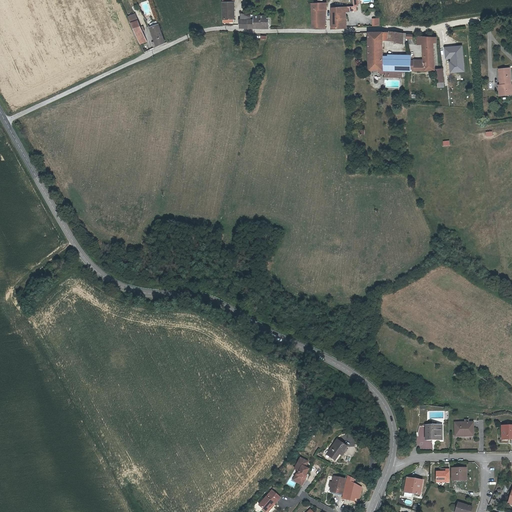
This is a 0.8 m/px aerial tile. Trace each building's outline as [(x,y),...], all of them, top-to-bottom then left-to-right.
[(228,22),(225,0),(218,0),(214,0),(217,25),(226,25),(226,22),(228,22)] [(320,2),(305,3),(306,26),(315,26),(315,20),(314,9),(320,9),(320,2)] [(335,6),(329,7),(329,12),(335,12),(336,27),(339,27),(338,11),(346,10),(346,8),(348,7),(348,4),(345,5),(346,5),(337,6),(335,6)] [(325,20),(326,28),(336,27),(335,12),(329,12),(329,7),(325,7),(325,20)] [(255,25),(255,28),(263,28),(262,16),(254,16),(246,16),(246,20),(244,20),(242,20),(242,28),(249,28),(248,24),(255,25)] [(130,17),(123,20),(126,27),(127,26),(131,37),(138,34),(140,33),(138,29),(136,30),(133,24),(130,17)] [(146,43),(149,48),(159,44),(152,26),(150,27),(143,30),(144,31),(149,42),(146,43)] [(385,31),(383,31),(382,40),(397,41),(397,32),(385,31)] [(376,39),(376,32),(362,33),(363,70),(372,70),(372,74),(377,73),(377,70),(378,70),(377,56),(376,39)] [(138,34),(131,37),(135,47),(142,44),(138,34)] [(416,35),(417,44),(419,63),(418,63),(417,59),(407,59),(408,69),(429,68),(427,40),(430,40),(430,36),(416,35)] [(431,68),(433,86),(438,85),(440,85),(437,67),(431,68)] [(498,88),(496,87),(496,96),(505,95),(505,90),(509,90),(507,69),(496,70),(497,85),(498,88)] [(474,424),(455,423),(455,436),(474,437),(474,424)] [(511,426),(500,425),(500,439),(511,439),(511,426)] [(441,427),(426,426),(426,441),(440,441),(441,427)] [(334,452),(330,457),(336,462),(341,456),(343,457),(344,458),(347,454),(346,453),(349,448),(338,441),(332,450),(334,452)] [(303,482),(307,476),(313,465),(301,459),(295,470),(299,472),(300,472),(295,481),(300,483),(303,482)] [(449,480),(450,467),(446,467),(446,470),(441,470),(437,469),(436,479),(449,480)] [(466,470),(453,469),(452,479),(466,480),(466,470)] [(300,472),(299,472),(294,481),(303,486),(308,477),(307,476),(303,482),(300,483),(295,481),(300,472)] [(422,480),(407,477),(404,491),(419,494),(422,480)] [(346,481),(335,478),(331,493),(342,496),(346,481)] [(509,495),(507,494),(503,505),(511,507),(511,489),(509,495)] [(267,511),(274,505),(275,506),(281,499),(272,491),(259,507),(264,511),(267,511)] [(470,511),(472,507),(459,502),(455,511),(470,511)]
